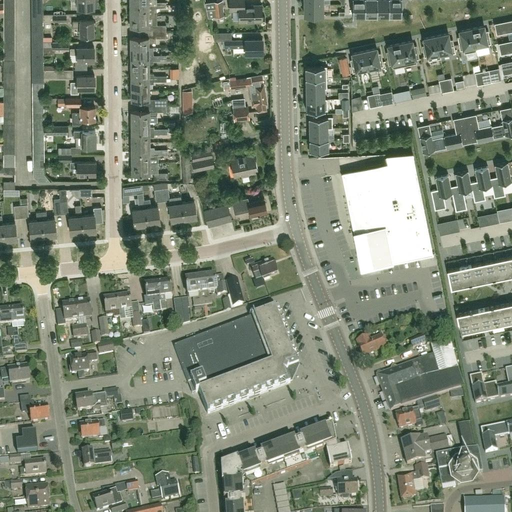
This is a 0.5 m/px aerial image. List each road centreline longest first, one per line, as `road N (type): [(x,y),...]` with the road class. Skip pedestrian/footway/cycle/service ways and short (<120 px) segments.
road 1 (tertiary): [(379,511),(360,396),(297,231)]
road 2 (residential): [(114,266),(111,0)]
road 3 (residential): [(76,511),(39,272)]
road 4 (tertiary): [(297,231),(286,175),(282,0)]
road 5 (residential): [(114,266),(297,231)]
road 6 (residential): [(353,116),(511,85)]
